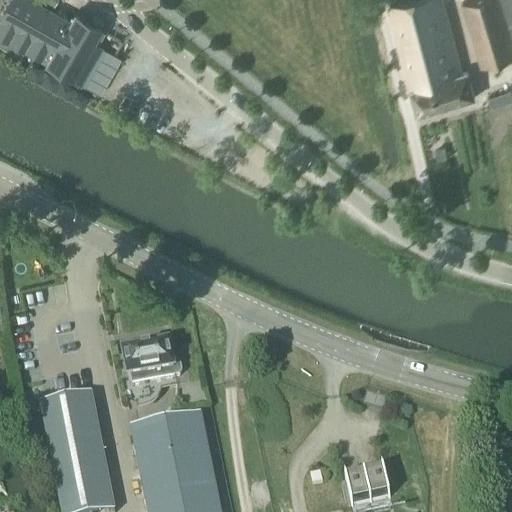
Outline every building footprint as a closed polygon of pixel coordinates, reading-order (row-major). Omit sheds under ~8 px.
[(32,0),(8,0),(0,14),(0,35),(34,55),(46,62),(45,64),(71,79),(80,84),(101,47),(92,42),(100,29),(74,14),(70,21),(50,10),(32,0)] [(467,72),(462,73),(442,0),(409,0),(390,5),(409,84),(418,116),(475,98),(467,72)] [(511,0),(473,0),(462,4),(482,67),(511,58),(511,0)] [(179,364),(176,364),(172,365),(168,345),(151,348),(139,350),(139,351),(122,354),(129,388),(182,378),(179,364)] [(60,511),(113,511),(91,397),(40,408),(60,511)] [(145,511),(219,511),(200,418),(130,432),(145,511)] [(389,497),(382,470),(382,469),(381,469),(380,470),(380,471),(364,475),(364,474),(363,473),(362,474),(362,475),(346,479),(345,478),(344,478),(344,479),(350,507),(351,507),(352,507),(352,506),(368,502),(368,503),(369,503),(370,503),(370,502),(387,498),(387,499),(388,499),(388,498),(389,498),(389,497)] [(312,487),(321,484),(319,474),(309,477),(312,487)]
